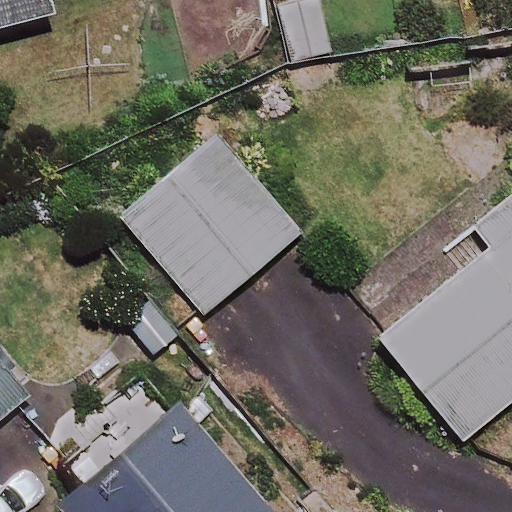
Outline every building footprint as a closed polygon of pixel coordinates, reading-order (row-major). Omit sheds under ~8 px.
[(0,0),(0,31),(58,16),(54,1),(57,0),(0,0)] [(300,239),(212,132),(113,213),(201,320),(300,239)] [(511,200),(456,245),(472,265),(377,341),(462,447),(511,406),(511,200)] [(0,422),(34,394),(0,352),(0,422)] [(81,407),(68,391),(0,446),(0,511),(248,511),(179,427),(148,389),(129,367),(81,407)]
